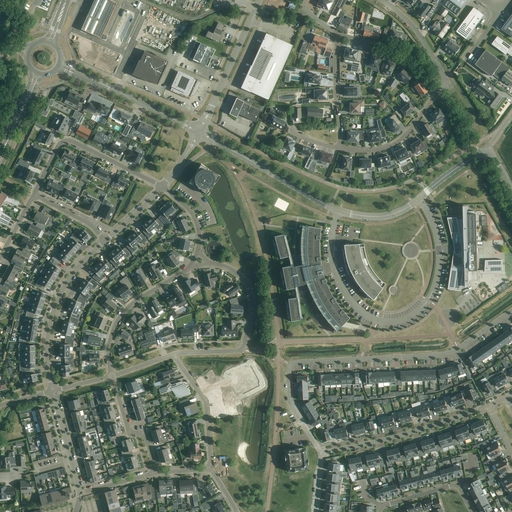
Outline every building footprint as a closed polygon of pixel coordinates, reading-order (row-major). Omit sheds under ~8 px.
[(94,0),(87,16),(81,30),(88,33),(101,39),(103,34),(109,21),(113,23),(116,16),(117,14),(122,4),(117,2),(117,3),(110,0),(109,0),(94,0)] [(319,0),(317,5),(317,6),(321,7),(321,8),(323,9),(324,9),(327,11),(328,11),(328,10),(332,3),(331,3),(326,0),(319,0)] [(340,0),(337,8),(336,10),(334,15),(338,17),(338,16),(340,11),(341,10),(346,0),(344,0),(340,0)] [(447,0),(443,6),(456,16),(467,1),(466,0),(447,0)] [(416,11),(425,18),(427,15),(430,17),(436,9),(431,5),(430,7),(425,4),(418,13),(416,11)] [(456,32),(467,40),(484,16),(474,8),(456,32)] [(340,23),(338,27),(348,32),(351,27),(347,25),(349,21),(343,18),(345,13),(340,11),(338,16),(341,18),(338,22),(340,23)] [(511,15),(501,29),(511,37),(511,15)] [(380,30),(365,26),(366,22),(363,21),(362,23),(363,26),(361,31),(364,32),(363,35),(378,39),(380,30)] [(436,22),(431,29),(436,32),(436,33),(435,33),(436,34),(438,35),(442,38),(450,27),(446,25),(444,23),(443,22),(443,23),(442,25),(441,25),(436,22)] [(208,31),(205,37),(219,43),(224,31),(223,32),(222,31),(224,26),(226,27),(225,27),(226,28),(226,26),(218,23),(213,34),(208,31)] [(392,36),(391,39),(395,40),(397,40),(401,41),(403,33),(393,31),(394,28),(390,28),(389,36),(392,36)] [(266,33),(251,66),(241,88),(250,93),(250,92),(268,100),(293,46),(266,33)] [(311,43),(310,46),(313,48),(312,51),(315,52),(317,48),(318,48),(320,42),(319,42),(321,37),(315,35),(312,43),(311,43)] [(511,64),(511,65),(511,64),(511,47),(498,36),(491,44),(506,55),(508,53),(511,56),(511,64)] [(328,40),(321,37),(319,42),(320,42),(318,48),(320,49),(320,47),(325,48),(328,40)] [(451,54),(450,54),(454,57),(460,49),(454,45),(452,45),(449,42),(449,41),(443,49),(447,52),(448,52),(451,54)] [(193,60),(205,66),(212,49),(213,49),(200,43),(200,44),(193,60)] [(301,49),(300,53),(305,55),(306,51),(309,44),(306,43),(305,45),(303,50),(301,49)] [(326,48),(323,56),(329,58),(330,56),(332,50),(326,48)] [(345,49),(344,58),(345,58),(344,59),(353,61),(351,72),(357,73),(359,62),(355,61),(356,60),(356,59),(357,52),(353,51),(354,50),(350,49),(349,50),(345,49)] [(486,50),(475,65),(491,77),(493,75),(500,80),(501,79),(501,80),(511,87),(511,86),(511,74),(509,72),(508,72),(510,68),(486,50)] [(147,82),(148,80),(149,80),(149,81),(157,85),(168,62),(145,51),(140,61),(141,61),(140,63),(139,63),(134,74),(143,79),(144,78),(146,78),(144,81),(145,81),(145,80),(147,81),(147,82)] [(365,67),(371,69),(372,67),(376,68),(379,58),(372,56),(370,61),(366,59),(365,64),(365,67)] [(387,64),(383,63),(380,71),(383,72),(383,73),(385,73),(384,75),(388,76),(388,75),(390,76),(391,72),(392,72),(394,69),(393,68),(394,64),(394,63),(391,62),(391,63),(390,63),(388,62),(387,64)] [(397,76),(406,83),(412,77),(409,74),(407,72),(404,69),(397,76)] [(169,91),(180,96),(181,95),(180,95),(180,94),(185,96),(187,97),(190,97),(193,96),(195,94),(197,92),(201,82),(197,81),(198,80),(197,80),(197,81),(179,72),(170,91),(170,90),(169,91)] [(308,79),(308,83),(320,85),(321,80),(319,80),(320,76),(316,76),(316,74),(313,74),(312,75),(307,74),(306,78),(308,79)] [(392,88),(397,81),(392,78),(388,85),(392,88)] [(483,81),(475,91),(483,97),(485,95),(490,99),(487,103),(487,104),(490,106),(494,109),(503,98),(495,92),(495,93),(493,91),(494,90),(483,81)] [(414,87),(421,97),(427,92),(421,82),(414,87)] [(346,96),(346,97),(350,97),(350,96),(357,96),(357,91),(359,91),(359,85),(351,85),(351,88),(345,88),(345,89),(344,89),(344,92),(345,92),(345,96),(346,96)] [(314,89),(306,89),(306,93),(311,93),(314,93),(315,100),(327,99),(328,99),(328,98),(327,94),(327,91),(326,91),(326,90),(315,91),(314,89)] [(70,92),(66,100),(77,105),(75,109),(80,111),(82,105),(78,103),(81,98),(77,96),(74,94),(70,92)] [(244,101),(237,97),(229,114),(231,115),(237,117),(238,114),(244,117),(243,117),(244,117),(249,120),(250,120),(256,122),(261,111),(255,109),(254,108),(254,109),(249,106),(248,106),(243,103),(244,101)] [(402,114),(405,117),(405,116),(406,116),(414,109),(411,106),(414,104),(410,100),(406,103),(407,105),(401,110),(403,113),(402,114)] [(350,104),(350,105),(349,105),(349,108),(350,108),(350,113),(359,113),(359,106),(361,106),(364,106),(364,103),(364,101),(353,101),(353,104),(350,104)] [(89,103),(86,110),(95,114),(97,111),(106,115),(110,108),(107,107),(107,106),(104,104),(103,105),(100,103),(98,107),(89,103)] [(275,127),(281,130),(285,123),(282,121),(282,120),(279,119),(275,117),(278,113),(271,109),(269,113),(273,115),(272,118),(273,120),(271,124),(272,125),(270,127),(274,129),(275,127)] [(308,116),(317,117),(322,117),(323,110),(318,109),(308,109),(308,116)] [(433,113),(430,115),(437,125),(445,120),(439,110),(436,112),(435,111),(433,112),(433,113)] [(116,119),(128,125),(131,117),(120,112),(116,119)] [(56,124),(54,128),(63,132),(69,120),(60,115),(58,119),(56,118),(54,122),(56,124)] [(391,130),(394,133),(400,128),(397,125),(400,123),(394,115),(391,118),(392,120),(387,124),(389,128),(388,129),(390,132),(391,130)] [(141,140),(145,138),(145,137),(145,136),(150,138),(155,128),(151,126),(150,127),(149,126),(141,122),(137,130),(133,128),(134,127),(133,127),(130,134),(135,137),(135,136),(140,138),(141,140)] [(422,127),(421,128),(426,136),(431,133),(433,135),(437,133),(431,124),(428,126),(427,124),(425,125),(425,124),(422,126),(422,127)] [(80,126),(76,133),(87,139),(91,131),(80,126)] [(347,141),(357,142),(358,139),(363,139),(363,141),(363,130),(363,132),(356,131),(356,134),(348,133),(347,141)] [(386,137),(384,130),(379,131),(379,133),(367,135),(369,143),(381,141),(380,138),(386,137)] [(42,133),(39,140),(42,141),(42,142),(42,143),(45,145),(45,144),(49,145),(54,135),(47,131),(45,135),(42,133)] [(92,141),(99,145),(101,142),(103,143),(102,143),(104,144),(105,142),(109,144),(113,137),(109,135),(108,137),(101,133),(99,137),(95,135),(92,141)] [(287,138),(282,147),(290,151),(288,154),(286,159),(289,161),(292,156),(296,148),(293,147),(294,143),(291,142),(292,141),(291,140),(291,139),(288,138),(288,139),(287,138)] [(414,152),(414,153),(415,153),(415,152),(420,149),(422,152),(428,148),(424,141),(421,143),(420,140),(419,140),(411,145),(410,146),(414,152)] [(125,152),(127,147),(122,144),(120,147),(113,143),(109,150),(119,155),(122,150),(125,152)] [(37,150),(35,153),(31,161),(39,165),(41,160),(42,158),(44,153),(40,151),(42,147),(35,144),(33,148),(37,150)] [(308,159),(313,160),(315,155),(316,154),(311,152),(313,150),(302,145),(299,152),(302,154),(302,156),(305,157),(306,155),(309,157),(308,159)] [(394,153),(398,160),(404,157),(405,160),(412,157),(409,151),(406,152),(404,148),(400,150),(398,151),(394,153)] [(65,150),(61,158),(70,162),(69,164),(75,167),(78,161),(75,160),(77,156),(72,154),(72,153),(67,150),(66,151),(65,150)] [(132,158),(131,161),(132,162),(132,163),(135,164),(136,163),(138,164),(142,155),(135,152),(130,150),(128,156),(132,158)] [(315,155),(313,160),(312,162),(316,163),(317,163),(318,160),(329,163),(330,163),(332,155),(327,154),(325,153),(321,152),(320,152),(319,156),(315,155)] [(377,159),(377,160),(379,168),(380,168),(387,166),(388,170),(395,168),(393,160),(390,161),(389,157),(389,156),(388,156),(388,157),(378,159),(377,159)] [(342,169),(349,171),(350,167),(351,166),(350,166),(351,160),(349,159),(349,158),(344,157),(343,164),(339,163),(339,164),(340,164),(339,168),(342,169)] [(83,158),(79,166),(86,170),(85,173),(91,176),(95,169),(94,168),(94,169),(91,168),(94,163),(90,162),(90,161),(87,160),(83,158)] [(24,172),(21,178),(30,183),(35,172),(28,168),(30,164),(20,159),(18,164),(23,167),(21,171),(24,172)] [(367,168),(367,171),(374,171),(374,163),(371,163),(371,160),(371,159),(370,159),(370,160),(363,160),(363,159),(360,159),(360,160),(359,160),(360,160),(360,168),(359,168),(360,168),(360,169),(364,169),(364,168),(367,168)] [(312,162),(308,169),(311,171),(314,172),(316,163),(312,162)] [(191,179),(189,183),(196,188),(201,190),(208,195),(220,177),(201,164),(191,179)] [(107,176),(110,171),(100,166),(96,174),(100,176),(99,178),(105,181),(104,181),(109,183),(111,178),(107,176)] [(125,188),(129,181),(120,176),(117,181),(114,179),(112,185),(118,188),(119,185),(125,188)] [(50,180),(45,188),(49,190),(48,191),(53,193),(53,192),(56,194),(58,190),(62,192),(65,185),(61,183),(60,185),(57,184),(58,182),(54,180),(53,182),(50,180)] [(74,202),(78,195),(78,194),(67,189),(63,197),(74,202)] [(0,204),(1,205),(3,202),(6,201),(17,206),(19,202),(2,193),(1,193),(1,194),(0,196),(0,204)] [(85,197),(85,198),(82,202),(82,203),(87,206),(86,209),(89,210),(92,212),(93,210),(95,207),(98,209),(101,203),(98,201),(97,203),(94,202),(95,200),(90,197),(89,199),(85,197)] [(109,201),(104,199),(100,208),(104,210),(101,216),(109,220),(115,210),(107,206),(109,201)] [(160,210),(159,210),(163,214),(158,218),(166,227),(171,223),(166,218),(167,217),(166,217),(171,214),(172,215),(173,215),(175,213),(175,212),(174,211),(175,210),(168,202),(165,205),(162,207),(163,207),(160,210)] [(0,217),(9,222),(11,218),(1,212),(0,209),(0,207),(1,205),(0,204),(0,217)] [(457,218),(447,218),(454,248),(448,289),(461,291),(461,287),(466,287),(466,286),(469,286),(469,281),(478,280),(478,274),(503,275),(503,273),(502,260),(485,261),(485,270),(478,271),(477,254),(477,253),(478,253),(478,248),(477,248),(476,214),(475,214),(475,212),(467,212),(467,207),(464,208),(464,212),(464,219),(457,219),(457,218)] [(48,218),(37,212),(34,219),(44,225),(48,218)] [(0,222),(7,225),(9,222),(0,217),(0,222)] [(152,217),(147,221),(154,229),(156,226),(159,229),(164,225),(158,219),(155,221),(152,217)] [(178,217),(172,222),(175,229),(179,227),(182,232),(185,231),(186,232),(188,230),(189,229),(187,225),(188,225),(186,223),(184,219),(179,221),(178,217)] [(154,229),(147,221),(146,222),(144,223),(145,224),(142,226),(145,230),(143,232),(149,238),(153,234),(151,231),(154,229)] [(27,232),(37,237),(41,230),(43,231),(45,227),(38,224),(36,226),(35,227),(31,224),(27,232)] [(280,271),(281,276),(281,279),(282,282),(282,284),(283,288),(284,288),(283,285),(285,284),(286,290),(287,290),(295,288),(295,287),(300,286),(301,285),(301,286),(302,287),(303,287),(304,287),(305,286),(305,285),(306,285),(305,284),(306,284),(305,281),(307,281),(309,286),(310,289),(313,296),(317,304),(321,311),(326,318),(331,324),(335,328),(336,327),(338,329),(340,327),(340,326),(340,327),(349,318),(344,313),(340,307),(335,301),(332,295),(329,289),(326,282),(323,275),(323,276),(322,274),(323,273),(322,270),(321,270),(321,268),(320,264),(321,264),(319,257),(319,250),(319,243),(319,236),(320,228),(305,226),(305,229),(304,229),(304,228),(303,228),(303,232),(302,234),(302,241),(302,242),(302,251),(303,259),(304,267),(302,267),(301,265),(298,266),(296,266),(295,266),(291,267),(291,266),(282,268),(283,273),(281,274),(280,271)] [(76,231),(73,235),(79,241),(81,238),(86,243),(88,240),(89,241),(91,239),(90,238),(91,237),(83,230),(80,234),(76,231)] [(131,236),(130,236),(137,244),(140,241),(143,244),(147,240),(141,233),(139,235),(135,232),(133,234),(132,234),(131,235),(131,236)] [(273,240),(272,240),(273,244),(274,247),(274,249),(275,251),(277,257),(277,256),(276,254),(278,253),(279,255),(280,259),(280,258),(289,256),(284,237),(283,234),(274,237),(274,236),(275,240),(275,242),(273,243),(273,240)] [(71,241),(70,243),(77,250),(81,246),(77,243),(79,241),(73,235),(69,239),(71,241)] [(137,244),(130,236),(126,240),(129,244),(126,246),(132,253),(137,249),(134,246),(137,244)] [(23,239),(20,244),(22,245),(22,246),(28,250),(29,249),(31,250),(35,242),(25,237),(24,237),(23,239)] [(179,246),(178,249),(179,249),(179,250),(183,251),(183,250),(188,251),(190,241),(180,239),(180,240),(177,240),(176,245),(179,246)] [(63,242),(61,244),(73,255),(77,250),(70,243),(69,243),(67,246),(63,242)] [(62,252),(69,259),(73,255),(61,244),(59,245),(64,250),(62,252)] [(369,297),(373,300),(385,284),(383,282),(381,281),(379,279),(377,277),(375,274),(373,272),(371,269),(370,266),(368,264),(367,261),(366,258),(365,255),(365,252),(364,249),(364,247),(364,244),(360,244),(346,245),(342,245),(342,250),(344,250),(344,254),(345,257),(345,261),(346,264),(347,269),(349,274),(351,273),(352,276),(355,281),(356,283),(359,286),(360,288),(362,291),(367,295),(369,297)] [(115,250),(114,251),(121,258),(123,256),(126,259),(131,255),(125,248),(122,250),(119,246),(116,249),(116,248),(114,250),(115,250)] [(17,250),(14,255),(24,260),(25,257),(28,259),(31,254),(25,250),(23,253),(17,250)] [(121,258),(114,251),(109,255),(112,259),(110,261),(116,268),(120,264),(118,261),(121,258)] [(169,263),(173,268),(174,267),(174,268),(176,266),(179,264),(175,258),(180,255),(173,251),(171,253),(172,255),(166,259),(168,261),(167,261),(169,263)] [(57,252),(52,258),(59,263),(62,260),(66,263),(69,259),(62,252),(60,254),(57,252)] [(17,264),(16,267),(22,270),(25,265),(22,263),(24,260),(14,255),(12,260),(17,264)] [(51,267),(49,269),(58,274),(61,270),(57,267),(59,263),(52,258),(48,264),(51,267)] [(152,267),(148,269),(149,271),(148,271),(150,275),(151,274),(154,280),(159,276),(161,275),(161,274),(159,271),(162,269),(158,263),(156,260),(153,262),(151,264),(150,265),(152,267)] [(102,261),(97,265),(104,273),(107,270),(109,273),(114,269),(108,262),(105,264),(102,261)] [(104,273),(97,265),(97,266),(96,265),(94,267),(94,268),(92,270),(96,273),(93,277),(99,283),(104,278),(101,275),(104,273)] [(9,266),(6,272),(14,277),(17,271),(21,273),(22,270),(16,267),(14,266),(13,269),(9,267),(9,266)] [(138,288),(139,288),(143,286),(142,285),(145,283),(143,279),(146,277),(140,268),(137,270),(136,274),(136,275),(136,276),(133,277),(132,278),(134,281),(135,281),(138,285),(137,285),(138,287),(138,288)] [(42,269),(41,271),(55,279),(58,274),(49,269),(48,272),(42,269)] [(43,279),(52,284),(55,279),(41,271),(40,273),(45,276),(43,279)] [(7,280),(5,282),(14,287),(16,283),(12,280),(14,277),(6,272),(2,278),(3,278),(3,277),(7,280)] [(206,283),(207,287),(214,285),(213,281),(217,280),(216,274),(211,275),(211,273),(204,275),(205,279),(204,279),(205,283),(206,283)] [(123,299),(126,297),(129,295),(132,293),(129,289),(132,286),(126,277),(120,281),(124,286),(117,291),(123,299)] [(52,284),(43,279),(42,281),(39,280),(35,286),(43,289),(45,286),(49,289),(52,284)] [(85,279),(81,284),(89,290),(91,287),(95,290),(98,284),(92,279),(89,282),(85,279)] [(182,284),(188,294),(195,290),(194,288),(199,285),(196,279),(193,282),(191,283),(189,279),(182,284)] [(14,287),(5,282),(4,282),(7,284),(5,287),(0,284),(0,293),(7,297),(7,296),(10,290),(12,291),(14,287)] [(228,292),(231,296),(232,296),(233,296),(234,295),(235,294),(240,290),(235,283),(232,286),(231,286),(230,286),(229,284),(230,283),(222,289),(225,294),(228,292)] [(467,295),(477,309),(494,297),(484,283),(467,295)] [(497,289),(501,293),(509,288),(505,283),(497,289)] [(81,293),(79,297),(86,301),(90,296),(87,293),(89,290),(81,284),(81,285),(80,284),(78,287),(79,287),(77,290),(81,293)] [(166,299),(169,305),(171,308),(185,300),(181,294),(182,294),(180,291),(177,287),(170,291),(172,295),(166,299)] [(36,293),(35,296),(45,299),(47,294),(38,291),(31,289),(30,291),(36,293)] [(103,305),(112,312),(113,310),(114,311),(116,308),(115,308),(117,306),(111,301),(113,298),(108,293),(105,297),(108,299),(103,305)] [(0,306),(3,309),(8,300),(11,301),(0,294),(0,295),(0,306)] [(28,297),(28,300),(43,305),(45,299),(35,296),(34,299),(28,297)] [(72,299),(69,305),(79,309),(80,306),(84,307),(86,301),(79,297),(76,301),(72,299)] [(231,313),(242,314),(243,306),(239,306),(238,303),(239,303),(237,298),(229,300),(230,304),(231,304),(231,305),(231,313)] [(286,302),(286,305),(286,306),(286,308),(286,309),(287,310),(287,312),(287,313),(288,319),(288,318),(288,316),(290,316),(290,318),(291,322),(291,321),(300,320),(300,317),(297,298),(288,299),(288,302),(288,305),(286,305),(286,302)] [(148,309),(154,319),(159,315),(158,313),(162,310),(155,299),(149,304),(151,308),(151,309),(149,310),(148,309)] [(32,307),(41,310),(42,310),(43,305),(28,300),(27,302),(33,304),(32,307)] [(71,313),(70,318),(78,320),(81,314),(77,313),(79,309),(69,305),(69,306),(68,306),(67,308),(68,308),(67,311),(71,313)] [(28,309),(26,314),(34,316),(35,314),(40,315),(41,310),(32,307),(31,310),(28,309)] [(94,326),(103,330),(107,320),(102,318),(103,315),(96,312),(95,315),(98,317),(94,326)] [(28,321),(28,324),(38,325),(39,320),(34,319),(34,316),(26,314),(25,320),(28,321)] [(133,327),(136,330),(142,324),(141,324),(146,319),(142,314),(137,318),(136,318),(134,316),(128,321),(131,324),(130,325),(132,328),(133,327)] [(62,327),(72,330),(73,326),(77,327),(78,320),(70,318),(69,322),(64,321),(63,324),(62,324),(62,327)] [(228,336),(228,337),(237,336),(237,327),(235,327),(235,321),(227,321),(228,327),(222,328),(222,330),(221,330),(221,335),(222,334),(222,336),(228,336)] [(165,323),(158,325),(160,331),(167,328),(165,323)] [(196,332),(196,325),(192,326),(192,329),(181,330),(181,339),(193,338),(193,332),(196,332)] [(203,336),(209,336),(213,335),(213,325),(202,325),(202,327),(200,327),(200,325),(197,326),(197,332),(201,332),(200,330),(202,330),(203,336)] [(66,335),(65,340),(74,341),(75,334),(71,333),(72,330),(62,327),(61,334),(66,335)] [(26,332),(26,335),(36,336),(37,331),(21,328),(20,331),(26,332)] [(160,333),(163,342),(175,338),(172,329),(160,333)] [(120,336),(127,340),(130,334),(123,331),(120,336)] [(140,343),(142,350),(150,347),(150,346),(157,344),(152,331),(144,334),(146,340),(140,343)] [(88,344),(99,346),(101,338),(92,337),(93,333),(86,332),(85,338),(89,338),(88,344)] [(510,341),(505,334),(500,337),(505,344),(510,341)] [(505,344),(500,337),(495,340),(501,348),(505,344)] [(60,345),(60,351),(70,351),(70,347),(74,347),(74,341),(65,340),(65,345),(60,345)] [(501,348),(495,340),(491,343),(496,351),(501,348)] [(496,351),(491,343),(486,347),(491,354),(496,351)] [(117,349),(120,357),(133,353),(130,345),(117,349)] [(491,354),(486,347),(481,350),(487,357),(491,354)] [(94,350),(85,350),(85,355),(89,355),(89,362),(90,362),(91,364),(95,363),(95,362),(99,362),(99,355),(94,355),(94,350)] [(481,350),(477,353),(482,361),(487,357),(481,350)] [(65,358),(65,362),(73,361),(74,355),(70,355),(70,351),(60,351),(59,351),(59,355),(60,355),(59,358),(65,358)] [(472,356),(478,364),(482,361),(477,353),(473,356),(472,356)] [(478,364),(472,356),(467,359),(473,368),(478,364)] [(73,361),(65,362),(65,365),(60,366),(60,369),(60,373),(61,373),(71,372),(70,368),(74,367),(73,361)] [(25,363),(25,366),(22,366),(22,372),(30,371),(30,368),(35,368),(35,363),(35,362),(25,363)] [(461,364),(455,366),(458,376),(465,374),(468,372),(466,369),(463,370),(461,364)] [(236,385),(234,386),(238,393),(241,391),(243,393),(256,386),(255,384),(258,382),(250,367),(247,369),(245,366),(232,373),(233,376),(230,378),(233,384),(235,384),(236,385)] [(458,376),(455,366),(450,368),(453,378),(453,376),(458,375),(458,376)] [(453,378),(450,368),(445,369),(447,379),(453,378)] [(508,374),(505,368),(502,370),(502,371),(497,373),(504,385),(507,384),(507,383),(509,382),(505,375),(508,374)] [(175,377),(175,376),(172,369),(163,372),(165,380),(161,381),(162,385),(169,382),(168,379),(175,377)] [(447,379),(445,369),(439,371),(441,380),(447,378),(447,379)] [(27,378),(28,383),(37,381),(37,380),(38,380),(37,377),(36,374),(34,374),(33,374),(31,374),(30,371),(21,372),(23,379),(27,378)] [(487,380),(482,383),(484,386),(483,387),(484,389),(485,389),(488,393),(488,394),(491,392),(493,390),(489,384),(492,382),(489,377),(486,371),(482,374),(485,378),(486,378),(487,380)] [(395,372),(389,373),(389,383),(395,383),(395,385),(399,385),(398,379),(395,379),(395,372)] [(407,382),(407,372),(401,372),(401,379),(398,379),(399,385),(402,385),(402,382),(407,382)] [(359,373),(353,374),(353,385),(359,385),(359,388),(362,388),(361,378),(359,378),(359,373)] [(364,385),(372,384),(372,373),(366,373),(366,378),(363,378),(364,385)] [(492,375),(489,377),(492,382),(495,381),(498,387),(501,386),(501,387),(504,385),(497,373),(498,376),(494,378),(492,375)] [(137,394),(139,393),(145,391),(144,388),(139,390),(137,385),(138,385),(137,381),(136,382),(136,381),(129,383),(126,384),(126,385),(125,386),(126,389),(127,389),(129,394),(134,392),(135,394),(137,394)] [(168,389),(166,387),(159,390),(160,395),(173,391),(179,397),(190,394),(185,386),(184,387),(182,381),(171,385),(168,389)] [(467,388),(463,389),(464,390),(466,396),(469,395),(471,401),(477,399),(476,395),(477,395),(476,391),(475,392),(473,389),(468,391),(467,388)] [(99,406),(100,406),(106,404),(105,401),(110,399),(108,390),(99,392),(101,398),(97,399),(99,406)] [(461,393),(456,396),(460,405),(463,404),(463,403),(465,402),(463,397),(466,396),(464,390),(461,391),(461,393)] [(450,396),(447,397),(449,403),(452,402),(454,407),(456,406),(457,407),(460,405),(456,396),(451,398),(450,396)] [(444,400),(439,402),(442,412),(446,411),(445,410),(448,409),(446,404),(449,403),(447,397),(444,398),(444,400)] [(133,407),(141,405),(145,404),(144,400),(140,401),(139,399),(139,398),(132,401),(132,400),(131,401),(133,407)] [(77,408),(78,411),(85,409),(84,405),(80,406),(78,399),(75,400),(74,400),(73,399),(72,400),(72,401),(68,402),(70,410),(77,408)] [(184,408),(187,416),(199,412),(195,403),(188,406),(186,400),(179,402),(181,409),(184,408)] [(432,401),(430,402),(432,409),(435,408),(436,413),(439,412),(439,413),(442,412),(439,402),(433,403),(433,401),(432,401)] [(310,402),(302,406),(305,412),(313,407),(310,402)] [(430,402),(421,405),(425,417),(430,415),(429,410),(432,409),(430,402)] [(103,411),(104,414),(115,411),(115,410),(113,410),(112,406),(110,406),(109,403),(106,404),(100,406),(101,412),(103,411)] [(133,407),(135,414),(143,412),(141,405),(133,407)] [(416,407),(412,408),(414,414),(417,413),(419,419),(425,417),(421,405),(416,407)] [(316,412),(313,407),(305,412),(309,416),(316,412)] [(35,411),(34,411),(33,408),(27,410),(28,413),(32,412),(33,417),(45,414),(44,409),(43,408),(35,411)] [(409,409),(404,410),(407,423),(411,422),(410,421),(413,420),(411,415),(414,414),(412,408),(409,409)] [(404,410),(395,413),(397,419),(400,418),(401,424),(403,423),(404,424),(407,423),(404,410)] [(103,418),(105,423),(115,420),(114,420),(113,418),(114,417),(116,417),(115,413),(116,412),(115,411),(104,414),(105,418),(103,418)] [(143,412),(135,414),(137,421),(138,421),(138,422),(139,422),(140,422),(140,421),(140,420),(145,418),(143,412)] [(319,416),(316,412),(309,416),(311,421),(320,416),(319,416)] [(392,416),(387,417),(390,428),(393,427),(393,426),(395,425),(394,420),(397,419),(395,413),(392,414),(392,416)] [(45,414),(33,417),(34,422),(46,419),(45,414)] [(72,419),(74,423),(85,420),(84,415),(81,416),(72,419)] [(390,428),(387,417),(386,415),(377,418),(379,424),(382,423),(384,429),(386,428),(386,429),(390,428)] [(323,421),(320,416),(311,421),(314,427),(321,422),(323,425),(328,422),(326,419),(323,421)] [(365,418),(367,424),(369,432),(369,431),(369,432),(372,431),(375,430),(373,423),(376,422),(375,416),(371,417),(372,419),(366,420),(365,418)] [(363,422),(357,424),(360,434),(363,434),(363,433),(366,432),(364,425),(367,424),(365,418),(362,419),(363,422)] [(85,420),(74,423),(75,428),(86,426),(87,425),(85,420)] [(109,428),(110,431),(121,428),(120,427),(119,427),(118,423),(116,423),(115,423),(114,421),(115,421),(115,420),(105,423),(106,429),(109,428)] [(185,423),(185,422),(187,422),(187,425),(186,426),(187,428),(186,428),(186,429),(188,428),(189,437),(187,438),(195,437),(195,438),(200,437),(199,434),(201,433),(201,432),(199,432),(197,420),(191,421),(190,420),(190,421),(185,422),(185,423)] [(477,421),(482,433),(487,431),(483,420),(481,421),(480,420),(477,421)] [(351,421),(348,422),(349,428),(352,428),(354,435),(356,434),(357,435),(360,434),(357,424),(352,425),(351,421)] [(482,433),(477,421),(474,423),(474,424),(472,425),(475,432),(472,433),(474,439),(477,438),(476,435),(482,433)] [(349,428),(348,422),(345,423),(345,426),(340,428),(342,439),(346,438),(346,437),(348,437),(346,429),(349,428)] [(49,429),(48,424),(39,426),(36,427),(37,432),(49,429)] [(162,425),(160,426),(155,427),(156,430),(151,432),(153,437),(162,434),(160,429),(163,428),(162,425)] [(85,431),(85,434),(96,431),(95,428),(87,430),(86,426),(75,428),(76,433),(85,431)] [(330,440),(328,433),(331,432),(332,433),(330,426),(327,427),(328,430),(322,431),(322,434),(322,437),(323,437),(324,441),(325,441),(325,442),(328,441),(330,440)] [(330,426),(332,433),(335,432),(336,439),(339,439),(339,440),(342,439),(340,428),(334,429),(333,426),(330,426)] [(460,427),(465,441),(471,439),(471,440),(474,439),(472,433),(469,434),(466,427),(464,428),(464,426),(460,428),(460,427)] [(465,441),(460,427),(460,428),(457,429),(457,430),(455,431),(458,438),(455,439),(457,445),(460,444),(460,443),(465,441)] [(108,435),(110,441),(120,438),(120,437),(119,437),(119,435),(121,434),(120,430),(121,429),(121,428),(110,431),(111,435),(108,435)] [(97,434),(96,431),(85,434),(86,436),(78,438),(79,443),(88,441),(90,441),(89,436),(97,434)] [(41,435),(38,435),(40,441),(43,440),(51,438),(50,432),(41,435)] [(444,433),(443,433),(448,447),(454,445),(454,446),(457,445),(455,439),(452,440),(450,433),(447,434),(447,432),(444,434),(444,433)] [(448,447),(443,433),(443,434),(440,435),(440,436),(438,437),(441,444),(438,445),(440,451),(443,450),(442,449),(448,447)] [(163,437),(162,434),(153,437),(154,443),(160,441),(160,444),(167,442),(166,439),(167,439),(167,436),(163,437)] [(41,446),(53,443),(51,438),(43,440),(40,441),(41,446)] [(121,444),(122,447),(133,444),(133,443),(133,442),(131,442),(130,439),(121,441),(120,440),(120,438),(110,441),(113,440),(115,446),(121,444)] [(427,439),(426,439),(431,452),(436,451),(437,452),(440,451),(438,445),(435,446),(433,439),(431,439),(430,438),(427,439)] [(431,452),(426,439),(423,440),(423,441),(421,442),(424,449),(421,450),(422,456),(425,455),(425,454),(431,452)] [(490,446),(489,443),(484,446),(483,446),(485,449),(486,448),(489,453),(500,447),(497,442),(490,446)] [(410,444),(409,444),(413,458),(419,456),(419,457),(422,456),(421,450),(418,451),(416,444),(413,444),(413,443),(410,444)] [(121,451),(123,456),(133,453),(132,453),(131,451),(132,450),(134,450),(132,446),(134,445),(133,444),(122,447),(123,450),(121,451)] [(199,452),(199,450),(198,444),(191,444),(192,451),(190,451),(191,459),(201,458),(201,452),(199,452)] [(413,458),(409,444),(406,445),(406,447),(404,447),(406,455),(403,455),(405,461),(408,460),(408,459),(413,458)] [(157,452),(159,457),(168,454),(166,449),(169,448),(168,445),(161,447),(162,450),(157,452)] [(500,447),(489,453),(490,453),(492,458),(487,461),(488,464),(498,459),(496,457),(502,453),(499,448),(500,447)] [(54,448),(43,451),(43,452),(44,456),(39,457),(40,460),(46,459),(45,456),(47,455),(55,453),(56,453),(55,448),(54,448)] [(308,469),(307,465),(308,465),(307,458),(305,448),(302,449),(301,448),(295,449),(285,451),(285,455),(284,455),(285,461),(286,461),(287,472),(291,471),(291,472),(298,471),(298,470),(308,469)] [(392,449),(395,461),(396,462),(402,461),(402,462),(405,461),(403,455),(400,456),(398,449),(396,449),(396,448),(392,449)] [(395,461),(392,449),(389,450),(389,451),(387,452),(389,459),(386,460),(387,466),(390,465),(390,462),(395,461)] [(93,450),(90,451),(82,453),(83,458),(92,456),(91,455),(92,455),(93,458),(101,456),(102,456),(101,452),(94,454),(93,450)] [(0,458),(1,468),(10,468),(10,463),(17,462),(18,466),(25,466),(24,456),(17,457),(17,455),(17,454),(16,453),(15,452),(14,452),(11,452),(10,453),(9,454),(9,455),(9,456),(9,457),(0,458)] [(126,461),(127,464),(138,461),(138,460),(138,459),(136,459),(135,456),(133,456),(132,454),(133,453),(123,456),(124,461),(126,461)] [(375,466),(372,453),(372,454),(368,455),(369,456),(366,456),(368,464),(365,464),(366,471),(370,470),(369,469),(375,467),(375,466)] [(372,453),(375,466),(380,464),(381,467),(384,467),(383,460),(380,461),(378,454),(376,454),(376,453),(372,454),(372,453)] [(168,454),(159,457),(160,463),(166,461),(167,464),(174,464),(172,459),(170,460),(168,454)] [(101,456),(93,458),(94,460),(84,463),(86,468),(94,466),(96,465),(95,461),(102,459),(101,456)] [(357,469),(355,457),(354,457),(351,458),(351,459),(349,460),(350,467),(347,468),(349,474),(352,474),(352,472),(357,471),(357,469)] [(355,457),(357,469),(363,468),(363,471),(366,471),(365,464),(362,465),(361,458),(358,458),(358,457),(355,457)] [(499,462),(498,459),(488,464),(489,464),(492,463),(493,465),(495,465),(497,469),(508,464),(506,458),(499,462)] [(138,461),(127,464),(125,465),(128,473),(137,470),(137,467),(139,467),(138,463),(139,462),(139,461),(138,461)] [(336,471),(336,474),(339,475),(342,475),(342,471),(339,471),(340,465),(337,464),(337,462),(332,462),(332,464),(329,464),(328,470),(336,471)] [(509,464),(508,464),(497,469),(498,469),(501,475),(499,476),(500,479),(506,476),(505,473),(511,470),(508,464),(509,464)] [(434,465),(431,466),(434,481),(443,479),(441,471),(436,472),(434,465)] [(434,481),(431,466),(427,467),(429,474),(424,476),(426,483),(434,481)] [(460,466),(454,468),(456,477),(462,475),(460,466)] [(456,477),(454,468),(447,470),(449,478),(456,477)] [(418,470),(414,471),(418,485),(426,483),(424,476),(420,477),(418,470)] [(449,478),(447,470),(441,471),(443,479),(443,480),(449,478)] [(418,485),(414,471),(410,472),(412,479),(408,480),(410,488),(418,485)] [(335,481),(335,484),(338,485),(341,485),(341,481),(338,481),(339,475),(336,474),(328,474),(327,480),(335,481)] [(401,490),(410,488),(408,480),(403,481),(402,474),(398,475),(401,490)] [(99,475),(97,475),(97,476),(88,478),(90,483),(101,480),(99,475)] [(511,476),(507,479),(506,476),(500,479),(502,482),(503,481),(506,486),(511,482),(511,476)] [(189,479),(185,480),(186,494),(192,493),(194,503),(199,502),(197,493),(193,493),(192,480),(189,480),(189,479)] [(206,486),(204,483),(196,479),(198,488),(202,490),(202,489),(207,498),(215,493),(209,484),(206,486)] [(172,480),(165,481),(166,494),(173,494),(173,499),(177,499),(176,494),(176,492),(173,492),(172,480)] [(20,482),(21,493),(28,492),(27,491),(33,491),(32,482),(24,482),(24,481),(20,482)] [(166,494),(165,481),(159,481),(160,493),(157,493),(158,499),(161,499),(160,495),(166,494)] [(477,481),(467,486),(470,491),(479,486),(477,481)] [(148,483),(140,485),(144,499),(150,497),(151,501),(155,500),(154,487),(149,488),(148,483)] [(334,491),(334,494),(337,495),(340,495),(340,492),(338,491),(338,485),(335,484),(327,484),(326,490),(334,491)] [(144,499),(140,485),(133,488),(134,492),(131,493),(135,506),(139,504),(138,501),(144,499)] [(396,485),(390,487),(392,496),(399,494),(396,485)] [(0,486),(0,499),(7,499),(6,496),(14,495),(13,487),(6,488),(6,487),(0,486)] [(386,498),(383,489),(382,486),(376,488),(380,500),(386,498)] [(482,490),(479,486),(470,491),(472,495),(482,490)] [(392,496),(390,487),(383,489),(386,498),(392,496)] [(63,500),(61,490),(60,488),(55,489),(58,501),(63,500)] [(71,492),(70,488),(66,489),(61,490),(63,500),(69,499),(68,496),(69,496),(68,493),(71,492)] [(58,501),(55,489),(50,491),(53,503),(58,501)] [(105,493),(107,498),(116,496),(115,490),(105,493)] [(484,495),(482,490),(472,495),(475,500),(484,495)] [(39,493),(40,496),(42,506),(48,504),(45,495),(44,492),(44,491),(39,493)] [(53,503),(50,491),(44,492),(48,504),(53,503)] [(333,501),(333,504),(336,505),(339,505),(339,502),(337,501),(337,495),(334,494),(326,494),(325,500),(333,501)] [(487,500),(484,495),(475,500),(477,505),(487,500)] [(105,499),(107,504),(118,502),(116,496),(107,498),(105,499)] [(434,507),(433,501),(432,499),(425,501),(425,503),(426,505),(427,507),(427,510),(434,508),(434,507)] [(434,508),(435,510),(442,508),(439,499),(433,501),(434,507),(434,508)] [(489,505),(487,500),(477,505),(480,510),(489,505)] [(203,511),(206,509),(207,510),(211,507),(214,511),(224,511),(222,509),(223,509),(219,502),(215,505),(213,501),(208,504),(207,502),(200,506),(203,511)] [(108,510),(110,510),(119,507),(118,502),(107,504),(108,510)] [(417,503),(413,504),(415,511),(419,511),(423,511),(420,502),(417,503)]
